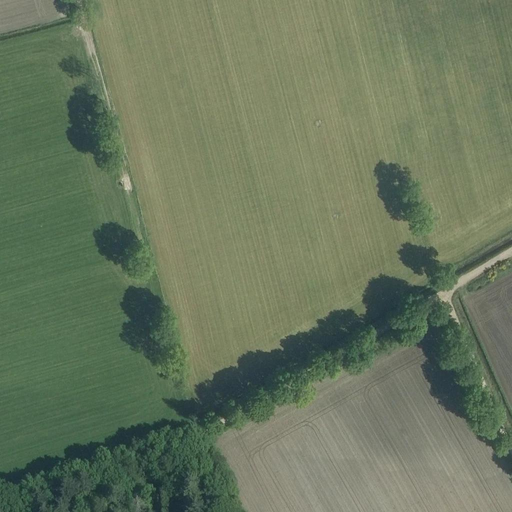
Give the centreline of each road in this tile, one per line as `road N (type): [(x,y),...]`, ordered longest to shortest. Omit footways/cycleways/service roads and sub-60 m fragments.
road 1 (track): [(443,294),(215,431),(0,500)]
road 2 (track): [(82,0),(130,191)]
road 3 (track): [(511,441),(443,294)]
